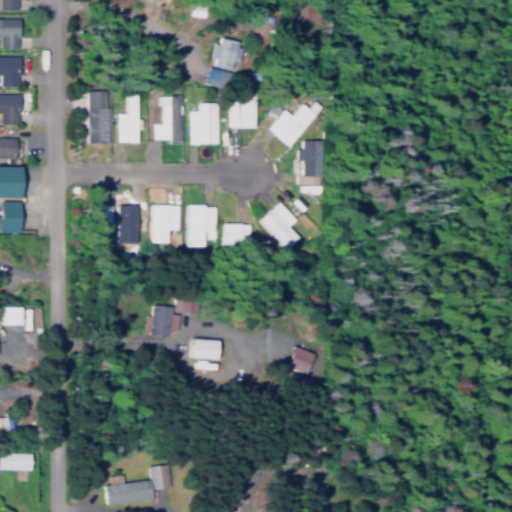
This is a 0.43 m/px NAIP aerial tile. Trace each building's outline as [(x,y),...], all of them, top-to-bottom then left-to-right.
[(0,0),(0,8),(17,9),(16,0),(0,0)] [(0,47),(16,48),(17,18),(0,18),(0,47)] [(213,43),(208,42),(205,65),(230,68),(234,39),(214,37),(213,43)] [(0,85),(14,86),(15,56),(0,55),(0,85)] [(102,90),(84,90),(83,141),(101,142),(102,90)] [(249,126),(250,92),(231,91),(231,100),(222,100),(221,125),(249,126)] [(111,112),(111,141),(131,141),(130,127),(136,127),(136,118),(132,118),(131,92),(119,92),(119,112),(111,112)] [(0,123),(16,123),(16,93),(0,93),(0,123)] [(146,139),(176,139),(176,95),(155,94),(155,122),(146,122),(146,139)] [(295,102),(286,114),(268,100),(259,112),(268,118),(260,128),(284,146),(309,113),(295,102)] [(182,142),(211,142),(212,101),(192,101),(191,109),(183,109),(182,142)] [(13,138),(0,137),(0,157),(13,158),(13,138)] [(289,182),(313,183),(315,144),(291,143),(290,159),(294,159),(294,173),(290,173),(289,182)] [(0,195),(8,196),(9,165),(0,164),(0,195)] [(0,230),(10,230),(10,200),(0,200),(0,230)] [(290,218),(273,200),(253,218),(282,249),(295,237),(283,224),(290,218)] [(110,238),(129,238),(128,227),(139,227),(139,202),(110,203),(110,238)] [(106,203),(85,204),(86,252),(99,252),(98,228),(106,228),(106,203)] [(145,242),(162,241),(162,228),(173,228),(172,203),(144,203),(145,242)] [(200,245),(200,238),(210,237),(209,204),(181,204),(181,245),(200,245)] [(245,223),(217,222),(216,244),(244,244),(245,223)] [(164,312),(165,305),(144,303),(143,314),(138,313),(136,333),(161,335),(162,330),(170,331),(172,313),(164,312)] [(0,322),(15,323),(16,306),(0,305),(0,322)] [(213,357),(213,338),(182,337),(181,357),(213,357)] [(302,371),(308,351),(287,344),(281,364),(302,371)] [(0,414),(0,429),(9,427),(6,413),(0,414)] [(0,468),(21,469),(22,452),(0,451),(0,468)] [(144,499),(143,488),(164,486),(162,462),(141,464),(143,478),(116,480),(116,473),(102,474),(103,483),(96,483),(97,503),(144,499)]
